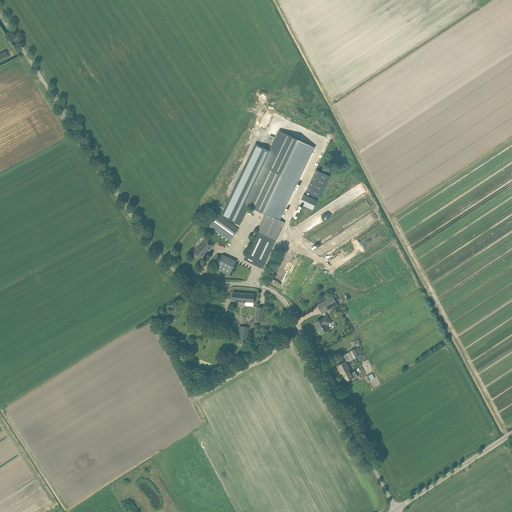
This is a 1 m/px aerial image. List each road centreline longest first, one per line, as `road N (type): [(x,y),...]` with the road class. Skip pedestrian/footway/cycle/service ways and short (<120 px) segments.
road 1 (unclassified): [(395,509),(280,296),(193,280),(165,263),(0,15)]
road 2 (unknown): [(280,296),(294,255),(278,209),(313,133)]
road 3 (unclassified): [(395,509),(511,433)]
